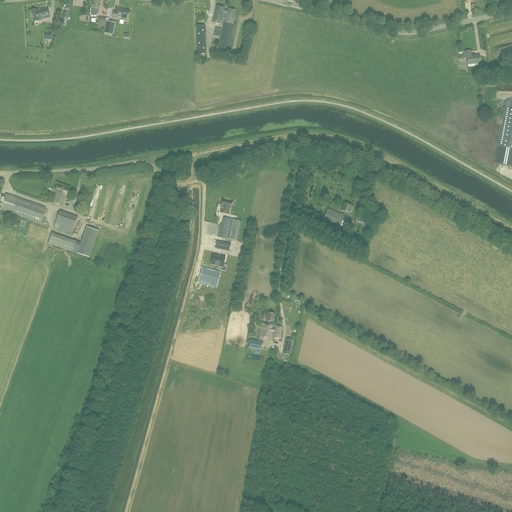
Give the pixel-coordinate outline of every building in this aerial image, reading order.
[(100,9),(100,2),(94,1),(93,8),(91,8),(90,15),(97,16),(97,14),(99,14),(99,9),(100,9)] [(234,24),(237,10),(228,8),(227,10),(224,10),(225,7),(216,6),(212,23),(221,24),(224,13),(227,14),(225,22),(219,48),(228,50),(234,24)] [(36,11),(36,10),(36,9),(30,11),(33,23),(42,21),(41,19),(50,17),(47,8),(36,11)] [(128,20),(130,11),(119,9),(118,13),(113,12),(112,17),(128,20)] [(98,25),(105,26),(106,18),(99,17),(98,25)] [(112,35),(115,23),(107,22),(104,33),(112,35)] [(205,25),(196,26),(197,54),(206,54),(205,25)] [(490,44),(511,43),(511,36),(489,38),(490,44)] [(467,57),(467,65),(479,64),(478,55),(472,56),(471,51),(464,51),(464,58),(467,57)] [(496,98),(507,99),(505,107),(511,108),(511,87),(497,87),(496,98)] [(511,108),(505,107),(494,164),(511,167),(511,108)] [(67,196),(69,190),(57,186),(55,191),(57,192),(52,204),(63,207),(67,195),(67,196)] [(46,208),(8,195),(3,210),(41,224),(46,208)] [(231,207),(232,202),(222,200),(220,208),(221,208),(220,213),(229,215),(230,207),(231,207)] [(346,216),(348,213),(349,213),(352,206),(344,203),(341,211),(345,212),(344,215),(327,209),(324,219),(343,226),(347,217),(346,216)] [(78,217),(60,211),(54,227),(72,233),(78,217)] [(365,226),(368,217),(357,213),(354,222),(365,226)] [(242,222),(240,221),(232,219),(230,219),(222,217),(218,237),(226,239),(227,239),(236,241),(238,241),(242,222)] [(17,229),(23,231),(26,222),(20,220),(17,229)] [(99,231),(87,227),(77,254),(89,258),(99,231)] [(224,264),(225,258),(213,255),(211,264),(217,266),(223,267),(224,264)] [(267,324),(262,323),(260,337),(270,339),(271,332),(274,332),(273,339),(280,340),(282,327),(275,326),(275,329),(272,328),(272,325),(270,325),(271,322),(274,322),(275,314),(268,313),(267,321),(268,321),(267,324)] [(293,340),(286,339),(284,348),(291,349),(293,340)] [(249,340),(248,349),(261,351),(262,342),(249,340)]
